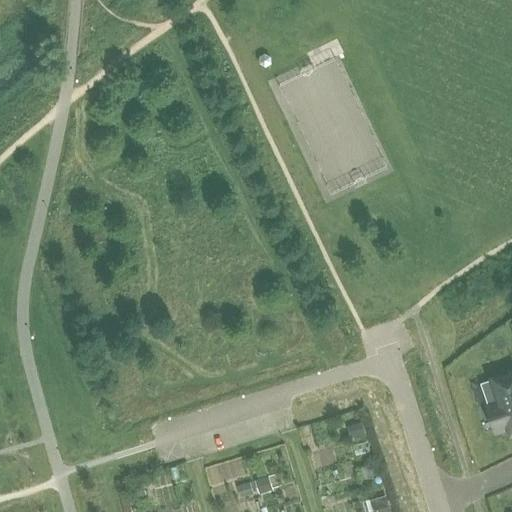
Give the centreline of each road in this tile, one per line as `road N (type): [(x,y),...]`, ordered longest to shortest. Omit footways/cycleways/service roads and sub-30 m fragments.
road 1 (residential): [(392,360),(151,444)]
road 2 (residential): [(437,505),(392,360)]
road 3 (track): [(315,511),(278,396)]
